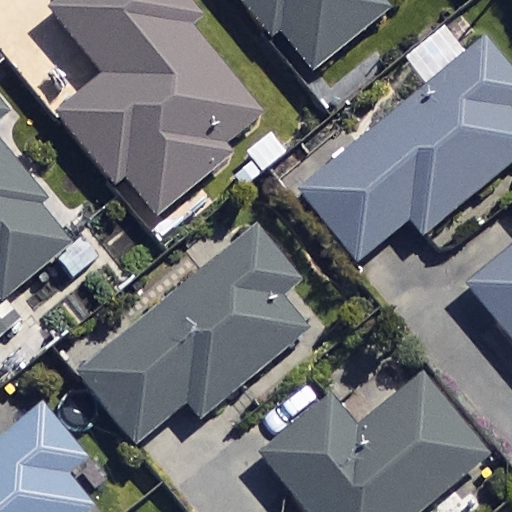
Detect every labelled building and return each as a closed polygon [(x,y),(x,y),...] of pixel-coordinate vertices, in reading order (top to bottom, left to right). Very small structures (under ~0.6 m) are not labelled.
[(198,16),(184,0),(81,0),(57,21),(111,87),(65,125),(151,230),(273,130),(187,25),(198,16)] [(241,0),(310,85),(415,0),(241,0)] [(511,112),(511,78),(487,48),(303,198),(361,270),(414,227),(428,244),(511,174),(511,117),(509,114),(511,112)] [(0,130),(9,123),(0,112),(0,311),(78,250),(0,150),(0,130)] [(300,290),(259,241),(86,385),(140,450),(188,411),(203,428),(311,338),(283,304),(300,290)] [(511,264),(474,295),(511,342),(511,264)] [(430,511),(489,465),(424,386),(363,436),(339,406),(267,465),(305,511),(430,511)] [(103,511),(116,501),(41,414),(0,450),(0,511),(103,511)]
